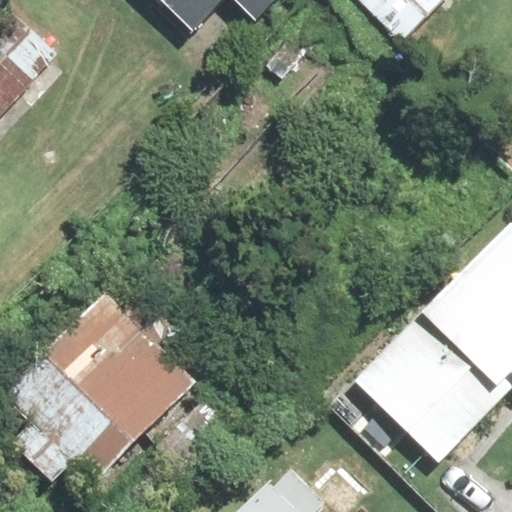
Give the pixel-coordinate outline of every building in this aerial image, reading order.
[(18,0),(0,0),(0,121),(2,124),(73,54),(18,0)] [(174,0),(196,22),(218,0),(235,0),(249,14),(262,0),(174,0)] [(362,0),(415,49),(461,0),(362,0)] [(0,196),(22,172),(0,152),(0,196)] [(511,211),(356,368),(454,465),(511,406),(511,211)] [(130,289),(10,409),(102,500),(222,380),(130,289)] [(327,511),(283,468),(238,511),(327,511)]
